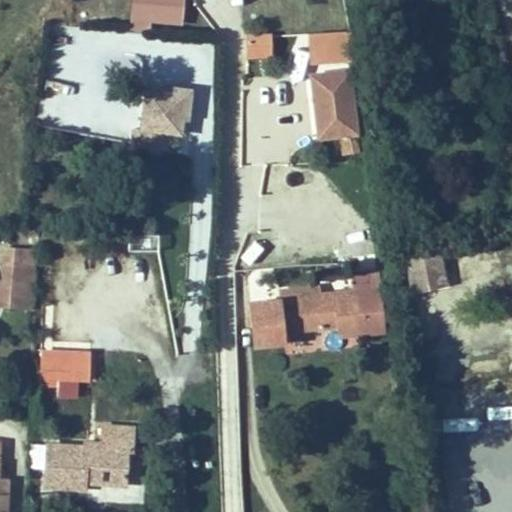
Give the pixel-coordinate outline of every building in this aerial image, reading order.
[(182,0),(134,0),(133,16),(181,20),(182,0)] [(246,30),(246,56),(273,56),(272,30),(246,30)] [(351,68),(313,72),(319,134),(357,130),(351,68)] [(187,89),(149,85),(142,147),(163,150),(167,124),(182,126),(187,89)] [(360,152),(358,133),(339,136),(341,154),(360,152)] [(207,255),(208,222),(193,221),(192,255),(207,255)] [(37,248),(3,245),(0,276),(0,303),(31,306),(37,248)] [(407,254),(414,287),(447,280),(440,248),(407,254)] [(282,288),(283,296),(321,292),(320,283),(282,288)] [(283,296),(254,299),(259,344),(288,341),(287,331),(342,324),(343,328),(385,323),(381,285),(321,292),(283,296)] [(41,344),(39,380),(89,382),(91,346),(41,344)] [(134,426),(104,425),(102,439),(50,437),(48,480),(86,482),(86,477),(127,480),(129,448),(132,448),(134,426)] [(44,466),(44,440),(29,440),(29,466),(44,466)] [(0,511),(7,511),(10,471),(0,470),(0,511)]
